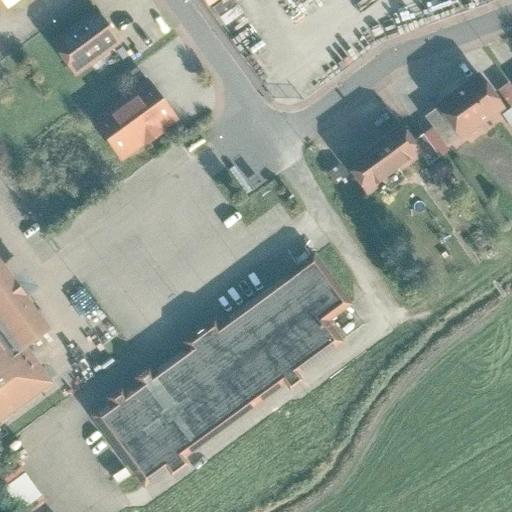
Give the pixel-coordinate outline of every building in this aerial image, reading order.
[(24,0),(0,0),(0,3),(6,13),(24,0)] [(125,46),(101,11),(54,43),(78,78),(125,46)] [(504,108),(481,75),(436,105),(459,138),(504,108)] [(151,76),(92,120),(124,163),(183,119),(151,76)] [(423,155),(402,125),(346,164),(367,194),(423,155)] [(0,426),(57,386),(33,356),(59,337),(0,254),(0,426)] [(346,304),(315,267),(297,276),(102,419),(148,482),(337,344),(322,321),(346,304)]
